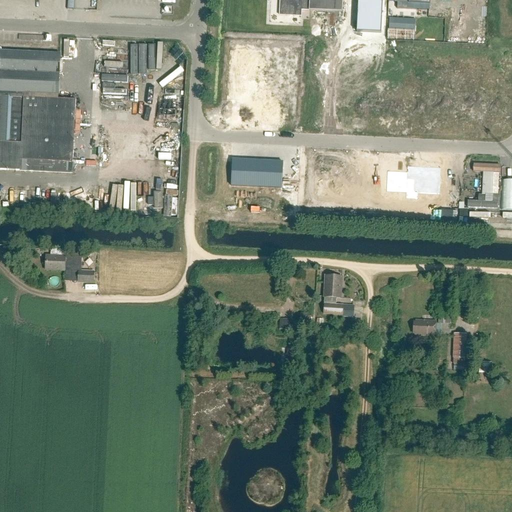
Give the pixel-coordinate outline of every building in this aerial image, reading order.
[(280,0),(280,16),(301,17),(302,10),(314,11),(326,12),(342,12),(343,0),(280,0)] [(358,0),(357,33),(381,34),(382,0),(358,0)] [(394,0),(395,3),(398,3),(398,9),(409,9),(409,3),(430,4),(430,0),(394,0)] [(398,19),(397,31),(407,32),(407,20),(398,19)] [(62,50),(72,51),(72,38),(62,38),(62,50)] [(244,44),(244,53),(266,54),(267,45),(244,44)] [(267,45),(266,54),(289,55),(289,46),(267,45)] [(76,101),(58,100),(60,55),(1,53),(1,50),(0,50),(0,170),(73,174),(73,164),(76,101)] [(244,53),(243,61),(266,62),(266,54),(244,53)] [(266,54),(266,62),(288,64),(289,55),(266,54)] [(243,61),(243,70),(265,71),(266,62),(243,61)] [(266,62),(265,71),(288,72),(288,64),(266,62)] [(243,70),(243,78),(265,79),(265,71),(243,70)] [(265,71),(265,79),(287,80),(288,72),(265,71)] [(243,78),(242,86),(265,87),(265,79),(243,78)] [(265,87),(264,96),(269,96),(286,97),(287,80),(265,79),(265,87)] [(242,86),(242,95),(251,95),(260,95),(264,96),(265,87),(242,86)] [(242,95),(241,117),(250,117),(251,95),(242,95)] [(251,95),(250,117),(259,118),(260,95),(251,95)] [(260,95),(259,118),(268,118),(269,96),(264,96),(260,95)] [(269,96),(268,118),(285,119),(286,97),(269,96)] [(282,189),(283,163),(232,160),(231,186),(282,189)] [(511,181),(502,181),(501,211),(511,210),(511,181)] [(125,185),(111,185),(111,213),(123,213),(123,209),(131,209),(131,203),(137,203),(137,183),(125,183),(125,185)] [(87,207),(87,185),(63,185),(63,207),(87,207)] [(142,189),(140,205),(146,205),(145,211),(155,212),(158,187),(148,185),(147,190),(142,189)] [(165,195),(164,217),(173,217),(174,196),(165,195)] [(65,271),(78,271),(78,275),(79,276),(79,283),(94,283),(95,272),(82,271),(83,257),(47,256),(46,270),(65,271)] [(340,299),(341,278),(325,277),(324,299),(323,304),(323,315),(342,316),(343,305),(335,305),(336,299),(340,299)] [(279,330),(292,331),(292,320),(280,320),(279,330)] [(436,336),(437,322),(416,321),(416,323),(415,323),(414,332),(415,332),(415,335),(436,336)] [(310,331),(311,322),(300,322),(300,330),(310,331)] [(465,359),(466,334),(453,334),(452,359),(453,359),(453,365),(464,365),(464,359),(465,359)]
